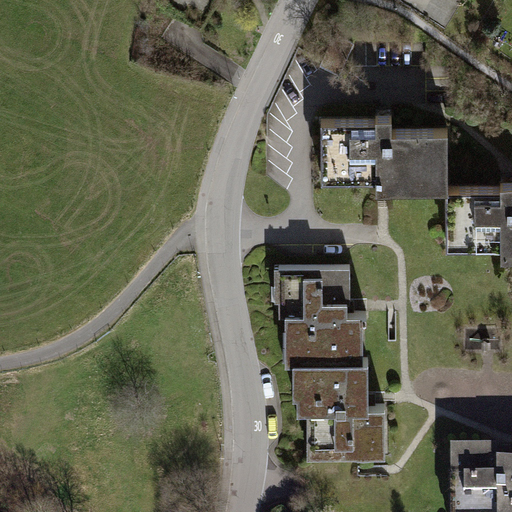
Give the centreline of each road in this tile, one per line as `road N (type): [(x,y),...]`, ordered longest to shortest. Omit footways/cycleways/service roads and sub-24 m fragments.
road 1 (residential): [(242,511),(250,428),(218,223),(228,149),(304,0)]
road 2 (track): [(218,223),(176,244),(107,320),(63,352),(0,364)]
